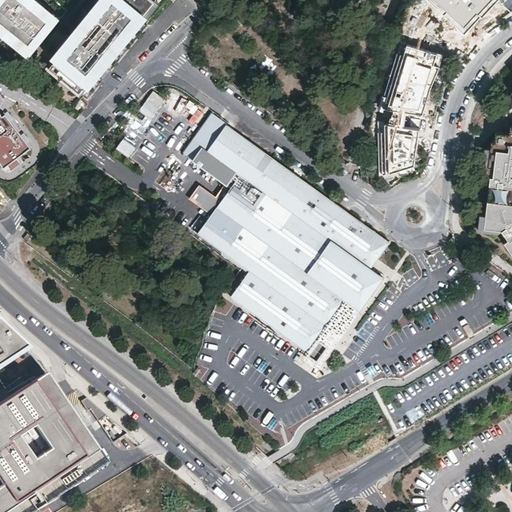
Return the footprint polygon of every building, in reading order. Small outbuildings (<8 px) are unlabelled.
[(55,19),(31,0),(0,0),(0,28),(29,52),(31,53),(57,21),(55,19)] [(31,0),(55,19),(59,15),(39,0),(31,0)] [(154,0),(103,0),(60,53),(49,67),(87,99),(102,80),(99,77),(106,68),(110,70),(120,57),(117,54),(113,51),(154,0)] [(60,53),(103,0),(92,0),(91,2),(93,4),(68,36),(65,34),(59,41),(55,46),(57,48),(56,50),(60,53)] [(117,54),(161,0),(154,0),(113,51),(117,54)] [(503,0),(429,0),(461,32),(495,0),(499,4),(503,0)] [(29,52),(0,28),(0,33),(26,55),(29,52)] [(442,55),(403,46),(384,101),(379,149),(401,154),(407,126),(425,130),(442,55)] [(83,95),(49,67),(47,69),(81,98),(83,95)] [(284,75),(273,91),(286,100),(297,84),(284,75)] [(473,124),(475,126),(492,103),(483,96),(478,109),(475,117),(473,124)] [(0,163),(4,168),(7,166),(10,171),(20,163),(17,158),(30,148),(5,114),(2,116),(0,112),(0,163)] [(210,150),(242,174),(262,147),(229,124),(210,150)] [(511,133),(497,130),(495,148),(493,165),(494,166),(493,175),(491,195),(488,214),(487,227),(505,228),(511,239),(507,241),(511,247),(511,133)] [(230,187),(232,188),(242,174),(210,150),(204,146),(193,161),(226,184),(230,187)] [(373,267),(392,241),(262,147),(242,174),(268,192),(226,251),(252,270),(233,296),(312,352),(322,339),(326,333),(332,337),(337,329),(331,326),(349,301),(362,310),(370,300),(379,286),(386,276),(373,267)] [(493,165),(495,148),(487,147),(486,157),(489,158),(487,174),(493,175),(494,166),(493,165)] [(226,251),(268,192),(242,174),(232,188),(200,233),(226,251)] [(192,198),(211,212),(230,187),(226,184),(217,198),(200,186),(192,198)] [(487,227),(488,214),(483,214),(481,229),(501,230),(505,228),(487,227)] [(465,242),(455,234),(451,239),(462,247),(465,242)] [(375,304),(385,290),(379,286),(370,300),(375,304)] [(0,511),(28,511),(105,461),(45,372),(10,395),(0,380),(0,360),(25,345),(0,321),(0,511)] [(331,345),(322,339),(312,352),(311,354),(319,360),(331,345)] [(127,433),(86,397),(81,400),(87,410),(90,408),(112,442),(127,433)]
